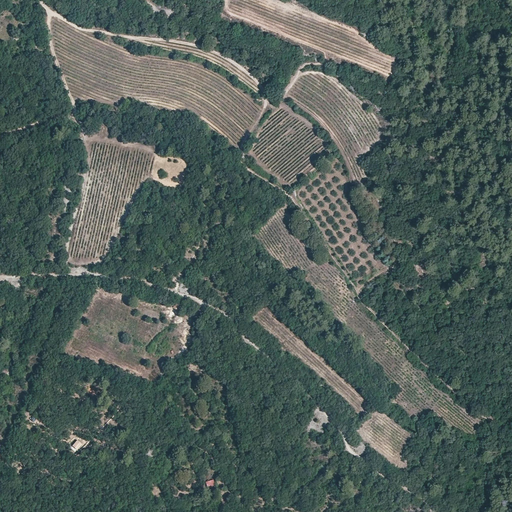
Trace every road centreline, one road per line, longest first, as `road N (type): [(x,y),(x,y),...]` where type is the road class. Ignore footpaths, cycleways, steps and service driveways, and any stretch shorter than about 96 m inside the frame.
road 1 (track): [(443,511),(349,449),(293,378),(224,313),(192,296),(98,276),(0,277)]
road 2 (track): [(241,146),(265,103),(260,84),(232,60),(193,43),(78,27),(39,0)]
road 3 (track): [(0,133),(72,105),(52,49),(49,9)]
